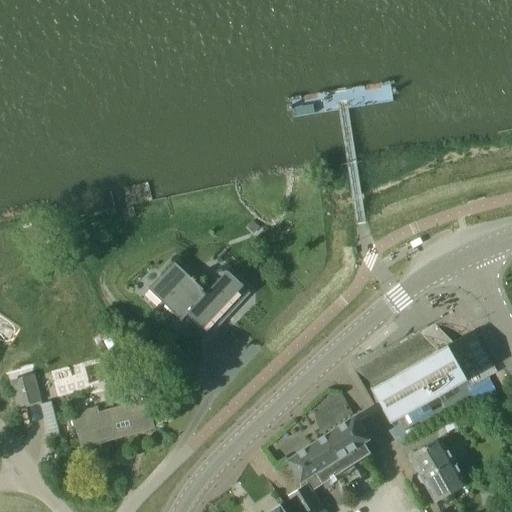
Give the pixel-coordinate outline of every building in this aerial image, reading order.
[(180,321),(186,316),(209,337),(245,295),(239,290),(243,286),(227,271),(206,293),(174,263),(148,291),(180,321)] [(370,389),(390,424),(467,381),(451,353),(447,345),(370,389)] [(30,405),(41,401),(34,375),(9,381),(16,408),(30,405)] [(132,407),(97,417),(95,409),(72,415),(80,446),(152,427),(141,385),(127,389),(132,407)] [(315,443),(287,462),(300,483),(301,489),(289,497),(298,511),(322,511),(310,492),(327,481),(327,480),(332,477),(367,453),(364,449),(361,444),(368,440),(354,417),(315,443)] [(440,439),(424,448),(450,493),(465,485),(440,439)] [(450,493),(424,448),(408,457),(434,502),(450,493)] [(502,506),(501,486),(480,487),(481,507),(498,506),(502,506)]
